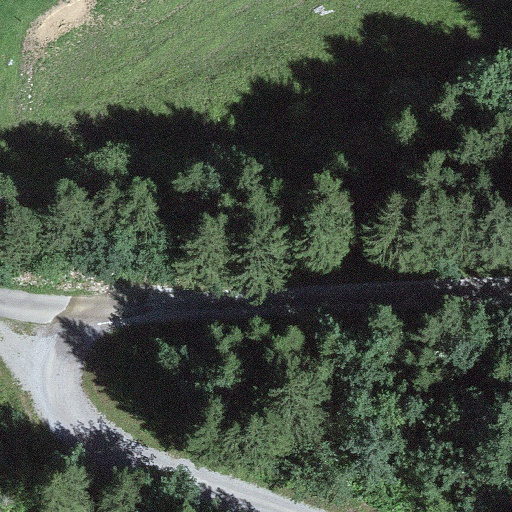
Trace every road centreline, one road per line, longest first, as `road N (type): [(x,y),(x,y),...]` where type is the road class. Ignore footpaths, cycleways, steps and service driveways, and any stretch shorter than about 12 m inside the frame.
road 1 (track): [(0,300),(75,311),(511,289)]
road 2 (track): [(17,305),(50,385),(92,434),(156,469),(279,511)]
